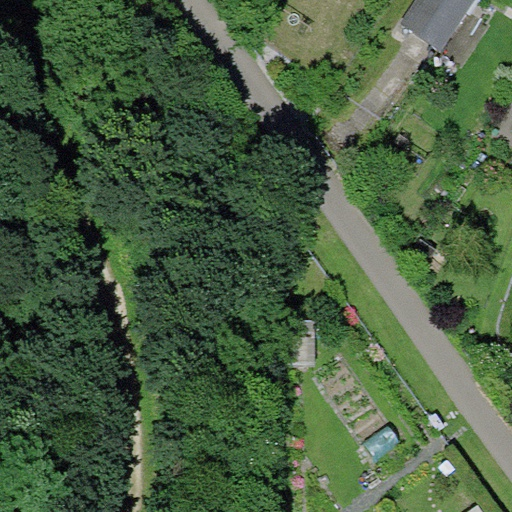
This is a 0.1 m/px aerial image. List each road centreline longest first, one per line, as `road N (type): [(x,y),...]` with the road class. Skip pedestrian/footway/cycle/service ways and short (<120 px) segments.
road 1 (unclassified): [(195,0),(295,135),(511,463)]
road 2 (track): [(128,511),(122,338),(74,199),(0,54)]
